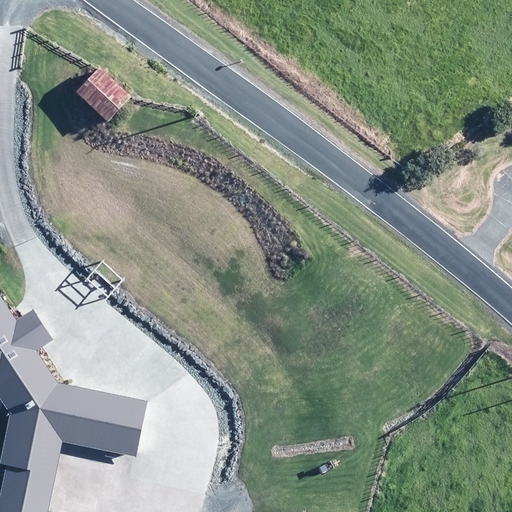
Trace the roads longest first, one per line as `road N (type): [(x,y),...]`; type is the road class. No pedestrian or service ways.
road 1 (unknown): [(8,0),(2,107),(17,208),(63,294),(191,387),(193,413),(176,468)]
road 2 (unclassified): [(511,310),(109,0)]
